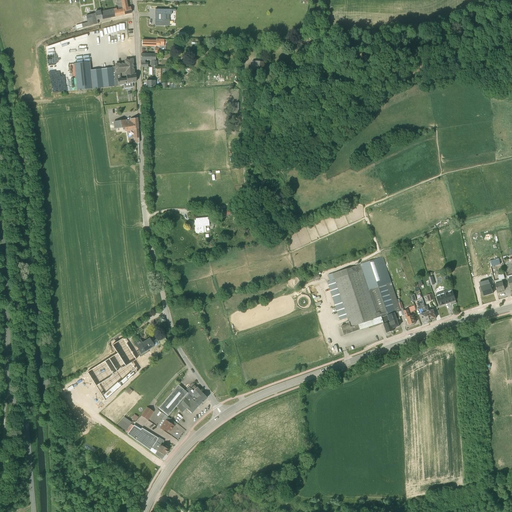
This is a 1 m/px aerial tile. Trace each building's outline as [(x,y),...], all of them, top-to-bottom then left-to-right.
[(123,7),(123,9),(125,15),(131,13),(130,8),(127,8),(125,0),(121,0),(122,0),(117,1),(118,8),(123,7)] [(102,19),(115,17),(113,9),(101,12),(101,10),(95,11),(95,13),(86,16),(87,22),(82,24),(83,28),(93,25),(98,24),(97,20),(102,19)] [(125,15),(123,9),(116,10),(116,9),(113,9),(115,17),(125,15)] [(155,9),(155,25),(155,26),(169,26),(169,20),(167,20),(166,20),(166,15),(167,15),(169,15),(172,15),(172,11),(176,11),(176,9),(172,9),(172,10),(160,10),(159,9),(155,9)] [(119,86),(118,85),(136,82),(135,74),(134,74),(132,60),(125,60),(125,63),(115,65),(116,66),(112,67),(112,68),(91,70),(90,62),(74,63),(77,90),(119,86)] [(264,70),(265,62),(252,61),(251,69),(264,70)] [(114,129),(115,129),(118,146),(139,143),(138,136),(137,118),(132,119),(131,119),(130,119),(130,121),(126,122),(126,120),(113,122),(114,129)] [(203,226),(209,226),(209,218),(197,219),(198,226),(196,226),(196,233),(200,232),(201,233),(204,232),(203,226)] [(364,263),(383,322),(387,333),(393,331),(393,328),(399,326),(395,313),(401,311),(382,257),(377,259),(376,256),(369,258),(370,261),(364,263)] [(499,258),(488,261),(490,267),(500,264),(499,258)] [(383,322),(364,263),(328,275),(330,281),(327,282),(339,316),(346,314),(349,323),(341,326),(344,335),(383,322)] [(494,281),(497,292),(505,290),(502,280),(504,279),(503,274),(498,275),(499,280),(494,281)] [(437,297),(440,305),(445,304),(445,303),(451,300),(448,293),(437,297)] [(429,320),(425,306),(422,297),(419,298),(420,301),(416,303),(419,309),(422,308),(424,313),(421,314),(423,322),(429,320)] [(427,305),(425,306),(429,320),(436,318),(433,310),(429,311),(427,305)] [(416,314),(415,314),(414,310),(409,312),(408,310),(404,311),(409,325),(416,323),(415,321),(418,320),(416,314)] [(118,354),(88,372),(104,400),(137,373),(131,363),(136,360),(123,339),(112,345),(118,354)] [(137,351),(137,352),(140,356),(140,357),(141,356),(149,352),(149,351),(152,349),(152,347),(154,346),(154,345),(156,345),(159,344),(159,342),(157,340),(156,340),(154,341),(153,343),(152,343),(149,339),(142,343),(140,340),(135,343),(139,350),(137,351)] [(174,390),(159,408),(168,416),(176,406),(185,396),(187,393),(185,391),(178,385),(174,390)] [(189,387),(185,391),(187,393),(185,396),(186,396),(188,392),(191,395),(193,397),(195,396),(196,394),(199,397),(203,394),(197,387),(197,388),(194,385),(191,389),(190,388),(189,387)] [(185,396),(176,406),(178,408),(182,412),(185,408),(192,413),(198,406),(207,398),(203,394),(199,397),(196,394),(195,396),(193,397),(191,395),(188,392),(186,396),(185,396)] [(147,407),(141,416),(147,420),(153,411),(147,407)] [(162,418),(157,426),(163,431),(164,430),(167,431),(168,429),(171,431),(174,426),(176,423),(168,417),(165,415),(162,418)] [(131,425),(125,432),(128,434),(127,434),(140,444),(150,450),(151,450),(151,448),(158,438),(142,428),(141,430),(134,426),(133,426),(131,425)] [(158,438),(151,448),(153,449),(157,451),(155,454),(162,460),(164,456),(165,454),(166,453),(167,453),(168,451),(168,450),(162,446),(161,445),(163,441),(159,439),(158,438)]
